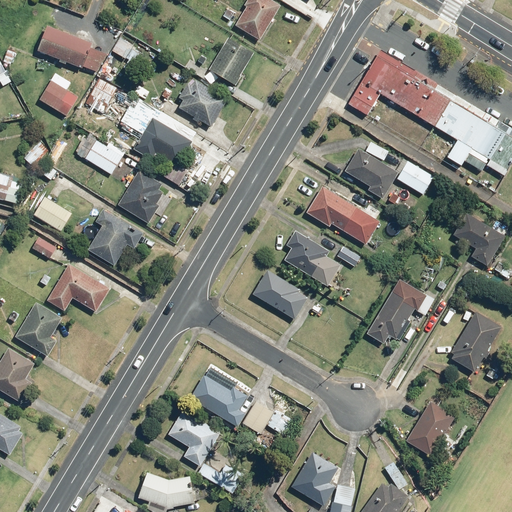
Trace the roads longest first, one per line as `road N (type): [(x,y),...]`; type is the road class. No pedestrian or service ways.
road 1 (tertiary): [(180,303),(347,30)]
road 2 (tertiary): [(54,511),(180,303)]
road 3 (residential): [(360,409),(180,303)]
